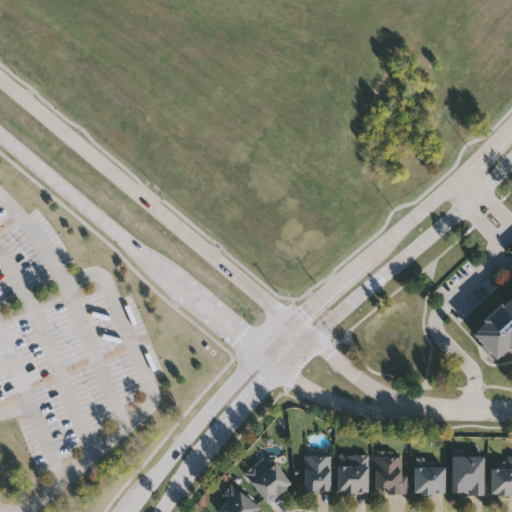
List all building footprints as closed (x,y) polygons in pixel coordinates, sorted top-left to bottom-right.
[(511,247),(511,348),(511,349),(509,346),(497,357),(474,332),(487,321),(484,318),(501,302),(503,305),(511,296),(511,253),(509,250),(511,247)] [(331,490),(305,490),(305,455),(331,455),(331,490)] [(405,455),(405,492),(376,492),(376,455),(405,455)] [(452,493),(453,455),(485,455),(485,494),(452,493)] [(339,492),(339,457),(369,457),(369,492),(339,492)] [(511,494),(491,494),(491,465),(507,465),(507,457),(511,457),(511,494)] [(263,472),(275,462),(292,484),(268,503),(245,472),(257,464),(263,472)] [(445,467),(445,492),(415,492),(415,467),(445,467)] [(228,492),(233,485),(261,508),(257,511),(222,511),(235,497),(228,492)]
